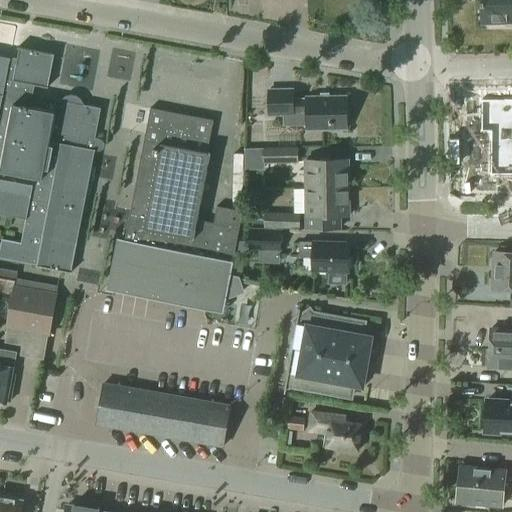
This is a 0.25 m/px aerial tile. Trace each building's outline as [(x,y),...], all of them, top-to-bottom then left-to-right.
[(511,0),(479,0),(480,27),(511,26),(511,0)] [(71,46),(66,84),(84,86),(88,49),(71,46)] [(0,213),(24,218),(24,220),(25,220),(21,243),(1,239),(0,244),(0,257),(36,265),(36,266),(70,273),(71,272),(69,272),(75,242),(76,243),(77,241),(76,241),(80,220),(93,152),(95,152),(95,151),(79,148),(81,137),(94,140),(100,109),(83,106),(83,105),(81,100),(76,97),(71,96),(65,97),(61,100),(61,101),(56,100),(54,113),(28,108),(33,85),(48,88),(48,87),(46,87),(53,56),(54,56),(54,55),(18,48),(17,49),(19,49),(16,65),(9,63),(9,60),(10,60),(10,59),(0,56),(0,213)] [(292,91),(268,91),(268,116),(293,115),(293,113),(306,112),(306,131),(347,130),(346,98),(306,99),(306,101),(292,102),(292,91)] [(511,102),(480,103),(480,134),(492,134),(492,146),(490,146),(490,177),(511,177),(511,102)] [(119,240),(109,291),(204,312),(208,322),(253,330),(262,284),(230,278),(242,213),(216,208),(213,225),(197,222),(210,156),(207,155),(209,141),(213,121),(150,109),(124,241),(119,240)] [(262,150),(247,150),(248,163),(262,163),(262,164),(297,163),(296,149),(262,150)] [(347,161),(304,162),(305,190),(348,189),(347,161)] [(286,206),(298,205),(298,181),(286,181),(286,206)] [(348,189),(305,190),(305,230),(339,230),(339,217),(348,217),(348,189)] [(264,215),(264,229),(279,229),(298,230),(298,215),(264,215)] [(279,229),(264,229),(247,229),(246,252),(279,253),(279,229)] [(312,254),(312,271),(329,271),(328,284),(345,284),(345,272),(347,272),(348,244),(313,243),(313,242),(297,241),(296,253),(312,254)] [(511,254),(494,254),(492,289),(511,290),(511,254)] [(7,328),(4,343),(21,346),(20,356),(43,360),(48,335),(48,336),(56,294),(13,287),(6,328),(7,328)] [(296,324),(283,389),(285,389),(285,386),(350,398),(352,386),(360,387),(360,389),(361,389),(371,336),(370,335),(369,337),(362,336),(364,323),(312,313),(309,309),(293,321),(296,324)] [(511,338),(489,337),(489,351),(511,352),(511,338)] [(0,350),(0,402),(6,404),(7,401),(10,401),(13,386),(10,386),(15,353),(0,350)] [(511,352),(489,351),(488,368),(511,369),(511,352)] [(103,384),(96,425),(222,448),(230,407),(103,384)] [(486,400),(484,432),(511,433),(511,394),(511,402),(486,400)] [(310,412),(307,431),(327,434),(325,447),(325,448),(329,449),(331,451),(335,451),(338,450),(357,452),(360,425),(344,423),(345,417),(329,414),(329,415),(310,412)] [(288,417),(286,429),(303,431),(304,419),(288,417)] [(459,467),(456,503),(501,508),(504,471),(459,467)] [(20,511),(22,502),(14,501),(15,499),(4,497),(1,511),(20,511)]
